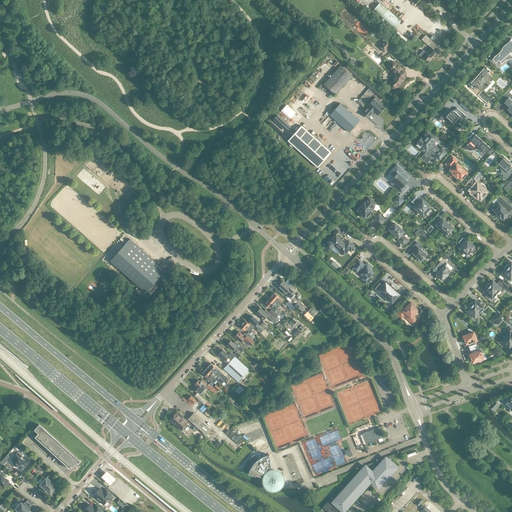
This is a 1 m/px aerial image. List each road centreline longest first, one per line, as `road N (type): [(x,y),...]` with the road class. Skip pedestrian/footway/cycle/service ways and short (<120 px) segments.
road 1 (unclassified): [(287,254),(97,100),(68,92),(0,111)]
road 2 (tertiary): [(308,231),(511,5)]
road 3 (unknown): [(181,158),(254,123),(311,60),(312,41),(267,0)]
road 4 (residential): [(511,243),(440,178),(429,179),(430,189),(500,253)]
road 5 (residential): [(452,303),(384,242),(371,243),(442,314)]
road 6 (unclassified): [(155,401),(287,254)]
road 7 (tertiary): [(404,383),(382,339),(287,254)]
road 8 (trunk): [(133,417),(0,306)]
road 9 (trunk): [(0,329),(122,430)]
road 10 (trunk): [(248,511),(142,425)]
